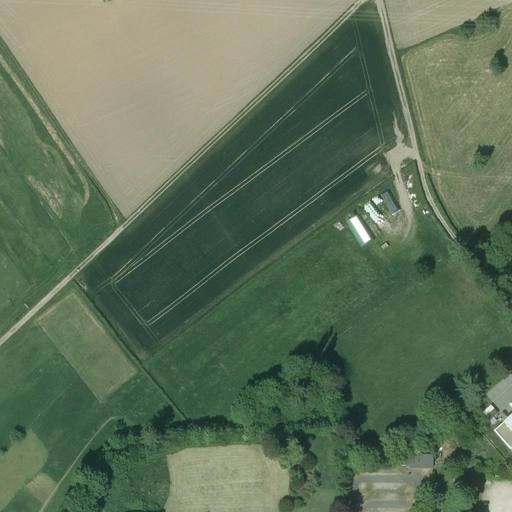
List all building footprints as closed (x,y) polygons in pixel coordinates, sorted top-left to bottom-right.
[(365,243),(372,240),(360,214),(353,217),(365,243)] [(491,406),(482,414),(486,418),(495,410),(491,406)] [(495,410),(486,418),(489,422),(493,418),(498,413),(495,410)] [(510,449),(511,450),(511,414),(494,430),(510,449)] [(434,456),(403,456),(403,466),(408,466),(408,469),(434,469),(434,456)]
